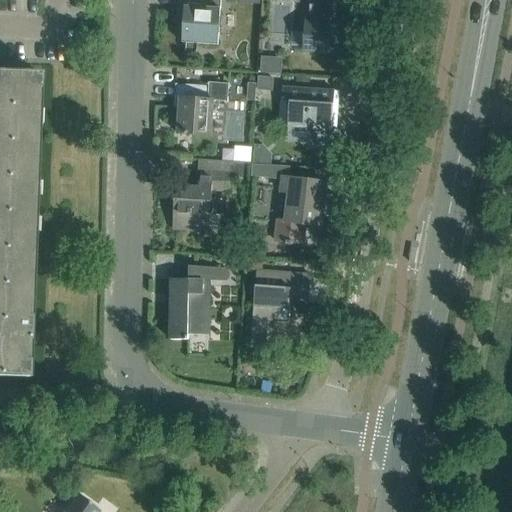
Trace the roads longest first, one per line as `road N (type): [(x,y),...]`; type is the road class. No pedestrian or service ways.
road 1 (residential): [(307,427),(179,409),(147,397),(132,375),(125,345),(133,0)]
road 2 (residential): [(321,429),(367,261),(395,0)]
road 3 (tertiary): [(404,440),(468,110)]
